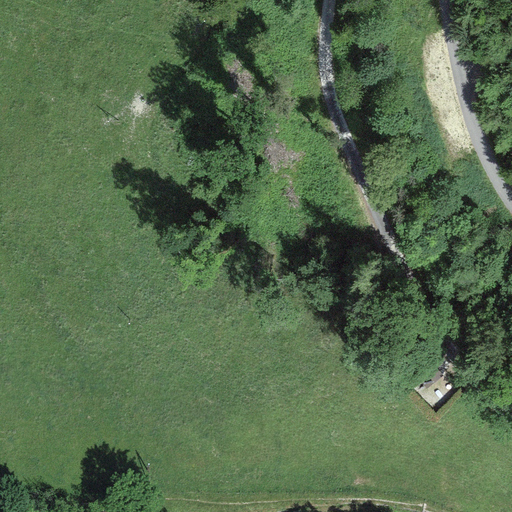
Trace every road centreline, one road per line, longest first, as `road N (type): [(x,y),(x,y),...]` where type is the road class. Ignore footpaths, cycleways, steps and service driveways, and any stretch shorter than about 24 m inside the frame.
road 1 (track): [(511,419),(424,310),(379,218),(332,101),(329,0)]
road 2 (track): [(448,0),(476,132),(511,206)]
